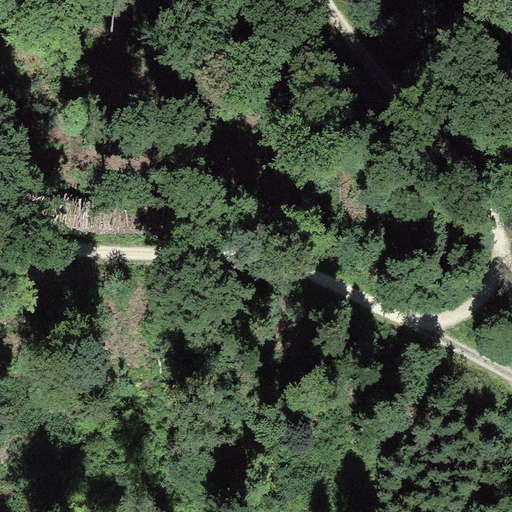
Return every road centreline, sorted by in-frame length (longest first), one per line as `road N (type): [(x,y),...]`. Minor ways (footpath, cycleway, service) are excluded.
road 1 (track): [(0,223),(58,245),(259,256),(351,292),(511,375)]
road 2 (track): [(330,0),(424,126),(477,181),(508,247),(492,286),(447,318),(420,326)]
